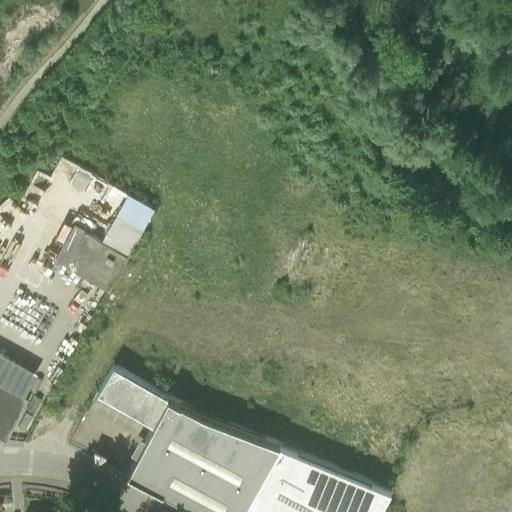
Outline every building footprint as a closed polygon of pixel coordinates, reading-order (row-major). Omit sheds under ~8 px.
[(0,217),(0,251),(14,225),(0,217)] [(106,285),(125,251),(85,228),(86,226),(75,220),(55,255),(66,262),(106,285)] [(114,360),(98,388),(152,421),(127,469),(209,511),(242,511),(284,442),(205,413),(114,360)] [(29,395),(0,379),(0,433),(6,437),(29,395)] [(284,442),(246,506),(257,511),(374,511),(388,484),(284,442)]
